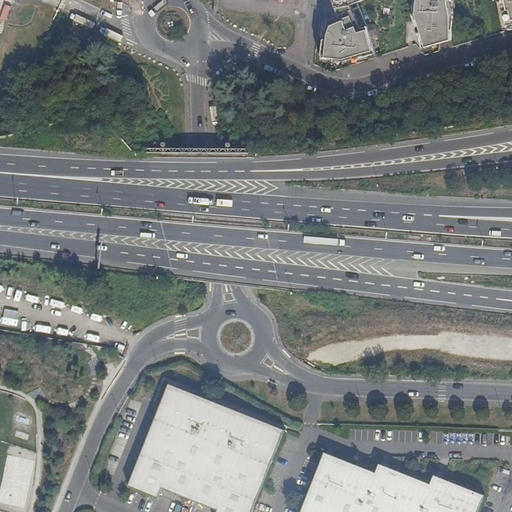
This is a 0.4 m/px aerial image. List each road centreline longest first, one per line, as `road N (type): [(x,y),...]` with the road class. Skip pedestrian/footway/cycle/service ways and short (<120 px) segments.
road 1 (motorway): [(0,218),(511,258)]
road 2 (motorway): [(0,237),(499,299)]
road 3 (motorway): [(438,223),(0,183)]
road 4 (motorway): [(511,136),(246,171)]
road 5 (tertiary): [(192,45),(230,308)]
road 6 (motorway): [(511,157),(425,168),(246,171)]
road 7 (tertiary): [(256,357),(291,380),(327,387),(511,394)]
road 8 (motorway): [(246,171),(0,164)]
road 9 (unclassified): [(64,511),(135,362),(162,340),(207,338)]
road 10 (residential): [(511,42),(362,85),(298,74)]
